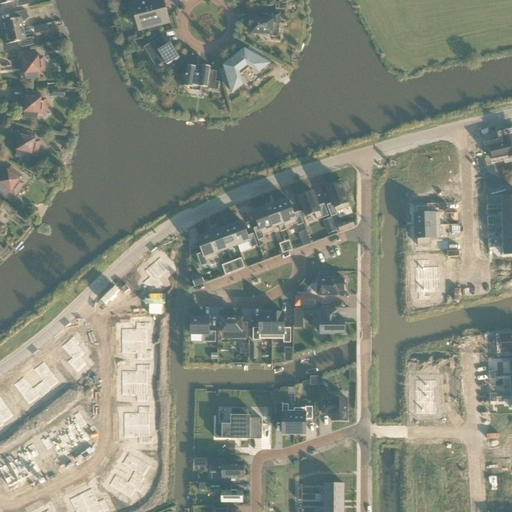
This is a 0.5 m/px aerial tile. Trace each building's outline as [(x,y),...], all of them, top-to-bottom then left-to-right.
[(167,10),(164,0),(157,0),(135,6),(138,17),(135,18),(138,29),(166,22),(163,11),(167,10)] [(276,9),(286,10),(287,2),(276,5),(276,9)] [(22,29),(21,22),(23,22),(27,18),(25,10),(13,13),(14,19),(1,22),(3,33),(22,29)] [(280,13),(266,12),(259,12),(258,19),(251,18),(250,26),(252,27),(251,33),(271,35),(271,37),(278,37),(280,13)] [(38,33),(51,30),(49,24),(36,27),(38,33)] [(22,29),(3,33),(6,44),(19,41),(21,47),(33,44),(31,34),(24,35),(22,29)] [(179,57),(173,47),(170,43),(167,45),(162,36),(144,47),(157,68),(160,66),(160,67),(163,65),(162,65),(165,63),(167,65),(179,57)] [(270,65),(245,50),(225,66),(233,94),(234,94),(233,91),(242,84),(238,71),(247,64),(259,71),(267,64),(270,66),(270,65)] [(36,58),(35,52),(21,54),(25,79),(38,78),(38,72),(44,71),(42,57),(36,58)] [(202,66),(202,67),(188,66),(187,75),(182,74),(180,86),(192,88),(192,90),(201,91),(202,88),(218,90),(219,82),(216,81),(217,71),(210,70),(211,67),(202,66)] [(39,93),(25,92),(23,118),(37,119),(37,113),(43,113),(44,99),(39,99),(39,93)] [(34,134),(21,130),(14,156),(28,159),(29,153),(35,155),(39,141),(33,140),(34,134)] [(504,143),(489,146),(492,159),(507,156),(508,158),(511,157),(511,133),(503,136),(504,143)] [(438,159),(429,161),(434,178),(454,173),(454,170),(455,169),(452,159),(451,160),(447,146),(435,149),(438,159)] [(413,155),(401,158),(404,172),(403,172),(405,182),(407,182),(408,185),(429,179),(424,163),(416,165),(413,155)] [(21,175),(10,167),(0,179),(0,191),(5,196),(9,191),(14,195),(22,183),(17,180),(21,175)] [(496,177),(489,178),(491,190),(499,188),(496,177)] [(332,203),(327,205),(331,217),(338,215),(337,212),(350,207),(349,203),(345,192),(348,191),(346,184),(342,185),(341,183),(327,189),(333,203),(332,203)] [(313,192),(299,197),(301,203),(306,216),(310,215),(315,213),(315,214),(317,220),(329,216),(324,204),(319,206),(318,206),(313,192)] [(511,196),(503,197),(503,209),(511,208),(511,196)] [(288,199),(276,204),(286,230),(287,230),(286,228),(297,224),(298,226),(304,224),(299,212),(294,214),(288,199)] [(12,211),(0,201),(0,213),(1,212),(0,211),(0,207),(3,210),(4,209),(10,214),(12,211)] [(276,204),(266,208),(275,232),(274,228),(273,227),(279,225),(279,226),(281,232),(286,230),(276,204)] [(417,214),(415,214),(415,226),(440,225),(440,213),(429,213),(423,214),(423,210),(429,210),(429,206),(417,206),(417,214)] [(259,227),(254,229),(258,241),(264,238),(263,236),(275,232),(266,208),(254,212),(259,227)] [(511,208),(503,209),(503,213),(501,214),(501,220),(511,219),(511,208)] [(331,218),(325,221),(330,233),(336,231),(331,218)] [(511,231),(511,219),(501,220),(501,227),(504,227),(504,231),(502,231),(502,232),(511,231)] [(242,222),(230,226),(238,245),(249,241),(249,242),(252,248),(258,246),(253,234),(248,236),(247,236),(242,222)] [(344,222),(337,225),(340,232),(347,229),(344,222)] [(440,225),(415,226),(416,239),(418,239),(418,246),(430,246),(430,242),(424,242),(424,239),(430,238),(441,238),(440,225)] [(225,226),(219,228),(227,249),(238,245),(230,226),(226,228),(225,226)] [(214,232),(209,234),(218,258),(217,254),(217,253),(227,249),(219,228),(213,230),(214,232)] [(511,242),(511,231),(502,232),(502,239),(504,239),(504,243),(502,243),(511,242)] [(197,255),(201,267),(208,264),(207,262),(218,258),(209,234),(197,238),(203,253),(202,253),(197,255)] [(511,242),(502,243),(503,255),(511,254),(511,242)] [(415,268),(415,280),(440,279),(440,267),(429,267),(424,268),(424,264),(429,264),(429,260),(417,260),(417,268),(415,268)] [(145,280),(138,286),(146,297),(158,287),(154,282),(165,273),(156,261),(139,275),(145,280)] [(318,278),(318,295),(338,296),(338,291),(345,291),(345,280),(338,280),(338,279),(318,278)] [(440,279),(415,280),(416,293),(418,293),(418,300),(430,300),(430,296),(425,296),(425,292),(430,292),(441,292),(440,279)] [(315,306),(315,296),(295,296),(295,306),(315,306)] [(294,309),(294,322),(303,322),(303,309),(294,309)] [(320,333),(345,333),(345,319),(336,319),(336,310),(324,310),(324,319),(320,319),(320,333)] [(253,328),(253,340),(260,340),(260,339),(272,339),(272,313),(260,313),(259,328),(253,328)] [(272,313),(272,339),(284,339),(284,343),(291,343),(291,328),(284,328),(284,313),(272,313)] [(210,318),(191,318),(191,334),(203,334),(203,342),(216,342),(216,331),(209,331),(210,318)] [(242,323),(242,318),(222,318),(222,332),(231,332),(231,339),(247,339),(247,323),(242,323)] [(121,329),(121,342),(142,342),(142,329),(148,329),(148,323),(136,323),(136,329),(121,329)] [(511,335),(501,336),(502,352),(511,351),(511,357),(511,335)] [(73,336),(61,347),(71,358),(67,362),(75,371),(79,367),(75,362),(85,354),(77,345),(80,343),(73,336)] [(121,342),(121,354),(136,354),(136,360),(148,360),(148,354),(142,354),(142,342),(121,342)] [(240,349),(240,353),(248,353),(248,344),(242,344),(242,349),(240,349)] [(413,358),(413,372),(422,372),(422,373),(428,373),(428,372),(436,372),(436,371),(449,371),(449,363),(436,363),(436,358),(428,358),(428,357),(420,357),(420,358),(413,358)] [(44,362),(33,370),(42,382),(37,385),(45,395),(49,391),(46,386),(56,378),(44,362)] [(121,371),(121,384),(142,384),(142,371),(148,371),(148,365),(136,365),(136,371),(121,371)] [(24,377),(13,385),(26,401),(36,394),(40,398),(45,395),(37,385),(33,389),(24,377)] [(436,380),(415,380),(415,391),(434,391),(434,387),(436,387),(436,380)] [(121,384),(121,396),(136,396),(136,402),(148,402),(148,396),(142,396),(142,384),(121,384)] [(434,402),(434,391),(415,391),(415,402),(434,402)] [(0,396),(0,427),(4,425),(0,420),(11,412),(0,396)] [(332,421),(347,421),(347,399),(332,399),(332,401),(322,401),(322,414),(332,414),(332,421)] [(436,402),(434,402),(415,402),(415,414),(436,414),(436,402)] [(276,404),(276,418),(282,418),(282,434),(294,434),(294,408),(294,410),(288,410),(288,404),(283,404),(276,404)] [(123,413),(123,426),(144,425),(144,413),(150,413),(150,407),(138,407),(138,413),(123,413)] [(294,408),(294,434),(306,434),(306,419),(312,419),(313,407),(305,407),(305,408),(294,408)] [(215,426),(215,439),(248,439),(248,427),(261,427),(261,420),(248,420),(248,410),(231,410),(231,426),(215,426)] [(78,422),(68,429),(80,447),(89,440),(81,427),(86,424),(80,414),(75,418),(78,422)] [(123,426),(123,438),(138,438),(138,444),(150,444),(150,438),(144,438),(144,425),(123,426)] [(68,429),(59,435),(70,453),(80,447),(68,429)] [(45,437),(40,440),(47,450),(52,447),(60,459),(70,453),(59,435),(49,442),(45,437)] [(30,452),(20,458),(30,476),(40,471),(33,458),(39,455),(33,444),(28,447),(30,452)] [(437,452),(413,452),(413,467),(433,467),(433,478),(447,478),(447,467),(437,467),(437,452)] [(128,453),(121,464),(134,471),(131,477),(141,483),(144,478),(140,475),(146,463),(128,453)] [(20,458),(10,463),(19,481),(30,476),(20,458)] [(210,459),(210,473),(233,473),(233,478),(245,478),(245,465),(231,465),(231,459),(210,459)] [(0,474),(2,474),(9,487),(19,481),(10,463),(0,468),(0,474)] [(115,474),(109,485),(126,496),(133,485),(138,488),(141,483),(131,477),(128,482),(115,474)] [(344,484),(324,484),(324,494),(344,494),(344,484)] [(209,485),(209,490),(215,496),(221,496),(221,503),(243,503),(243,491),(231,491),(231,485),(209,485)] [(413,487),(413,500),(436,500),(436,487),(413,487)] [(91,488),(80,494),(89,511),(90,511),(101,507),(103,511),(109,510),(103,499),(98,502),(91,488)] [(89,511),(80,494),(69,499),(75,511),(89,511)] [(344,494),(324,494),(324,504),(344,504),(344,494)] [(413,500),(413,511),(436,511),(436,500),(413,500)]
